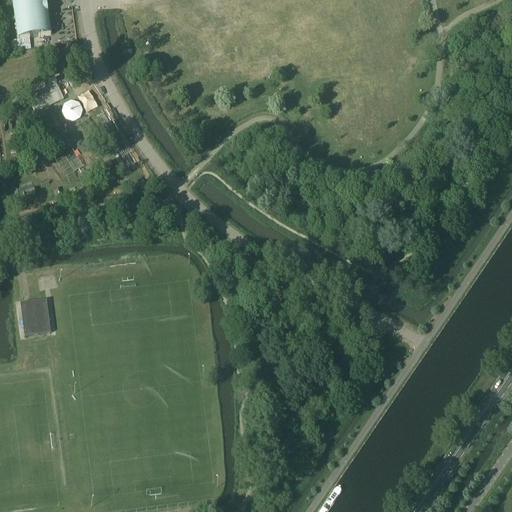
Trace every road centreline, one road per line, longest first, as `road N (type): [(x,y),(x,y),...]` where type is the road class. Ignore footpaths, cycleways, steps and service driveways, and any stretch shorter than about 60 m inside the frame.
road 1 (unclassified): [(423,344),(242,241),(178,189),(118,105),(84,0)]
road 2 (unclassified): [(423,344),(307,511)]
road 3 (primary): [(417,511),(511,373)]
road 4 (unclassified): [(511,214),(423,344)]
